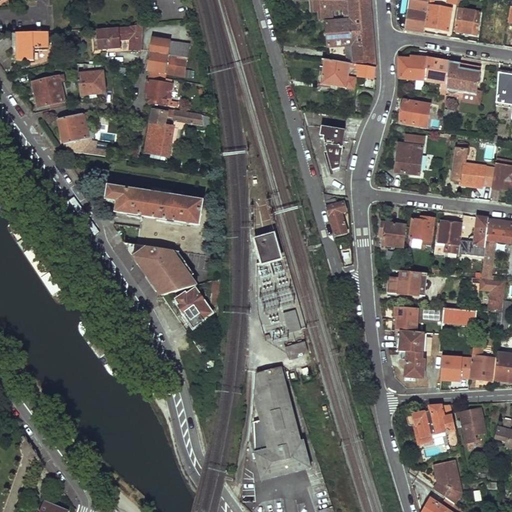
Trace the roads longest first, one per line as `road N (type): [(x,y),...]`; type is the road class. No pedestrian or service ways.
road 1 (primary): [(237,511),(196,442),(158,319),(0,94)]
road 2 (primary): [(0,115),(128,294),(156,350),(182,444),(220,511)]
road 3 (residential): [(259,0),(337,268),(348,281),(365,282)]
road 4 (residential): [(84,511),(81,493),(0,376)]
road 5 (residential): [(360,192),(386,92),(386,35)]
road 6 (residential): [(360,192),(511,212)]
road 7 (residential): [(380,402),(511,394)]
road 8 (residential): [(386,35),(511,56)]
road 9 (residential): [(365,282),(380,402)]
